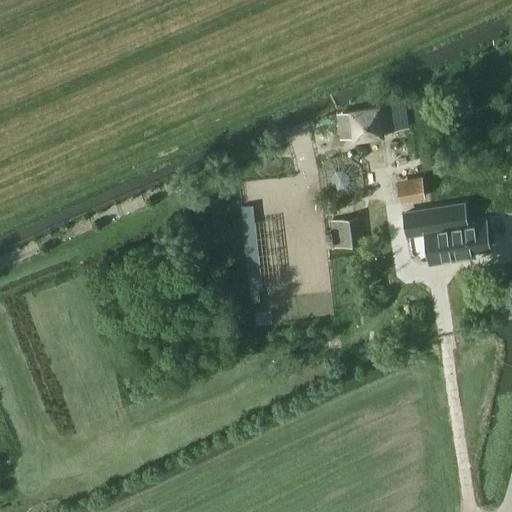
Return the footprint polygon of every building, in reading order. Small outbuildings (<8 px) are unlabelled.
[(354,140),(386,136),(385,130),(399,128),(396,105),(382,107),(381,103),(349,107),(349,111),(337,112),(340,138),(354,136),(354,140)] [(421,177),(397,181),(400,200),(417,197),(424,196),(421,177)] [(463,210),(405,219),(408,240),(429,237),(436,236),(437,243),(440,260),(441,266),(459,263),(458,257),(489,253),(485,228),(485,227),(466,230),(463,210)] [(359,216),(331,220),(335,247),(362,244),(359,216)] [(258,289),(249,290),(251,303),(259,302),(258,289)] [(134,315),(140,329),(153,323),(147,309),(134,315)]
